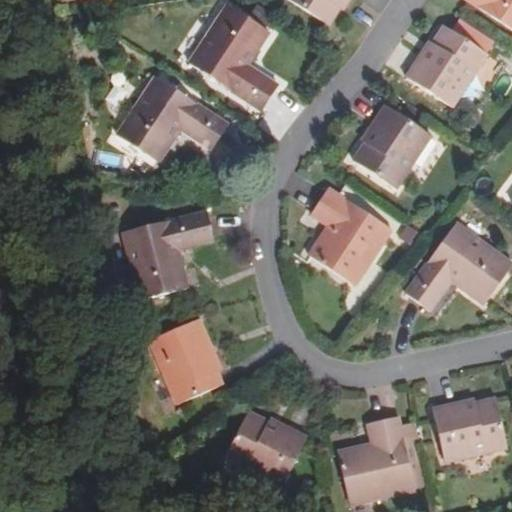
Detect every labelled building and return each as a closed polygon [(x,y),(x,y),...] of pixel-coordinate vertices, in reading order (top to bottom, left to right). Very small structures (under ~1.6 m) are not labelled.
[(290,0),(333,27),(351,0),(290,0)] [(511,33),(511,0),(463,0),(462,1),(511,33)] [(252,68),(274,34),(233,8),(194,67),(266,114),(283,88),(252,68)] [(454,111),(490,57),(448,30),(427,60),(423,58),(409,80),(454,111)] [(215,151),(231,126),(158,79),(120,137),(162,165),(184,132),(215,151)] [(398,193),(434,139),(387,110),(373,129),(378,132),(357,165),(398,193)] [(375,263),(394,231),(331,192),(315,218),(332,228),(313,258),(351,284),(368,259),(375,263)] [(219,243),(210,214),(127,235),(145,302),(192,290),(183,253),(219,243)] [(484,307),(511,270),(511,268),(458,227),(406,295),(431,313),(453,285),(484,307)] [(215,346),(203,321),(153,343),(181,406),(226,386),(210,349),(215,346)] [(509,451),(497,402),(460,410),(458,406),(433,411),(445,465),(509,451)] [(285,488),(310,438),(289,426),(286,430),(252,413),(228,459),(285,488)] [(350,499),(351,498),(379,491),(382,499),(418,491),(400,418),(369,425),(373,445),(340,453),(350,499)] [(379,491),(351,498),(353,506),(382,499),(379,491)]
